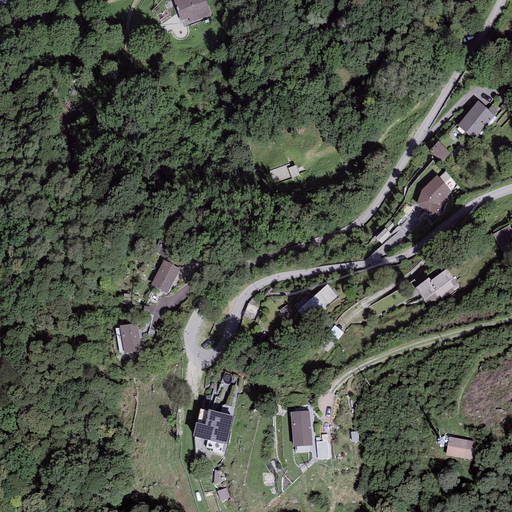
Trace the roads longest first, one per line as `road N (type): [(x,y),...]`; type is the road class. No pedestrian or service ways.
road 1 (unclassified): [(511,188),(392,261),(289,273),(253,286),(217,351),(202,360),(193,355),(192,323),(236,268),(354,224),(378,202),(437,105)]
road 2 (unclassified): [(499,0),(437,105)]
